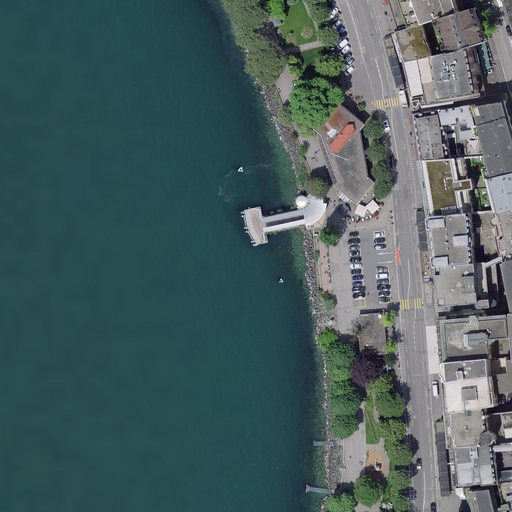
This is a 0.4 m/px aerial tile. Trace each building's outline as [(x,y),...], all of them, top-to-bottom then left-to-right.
[(430,24),(422,0),(389,0),(400,33),(430,24)] [(462,0),(422,0),(430,24),(444,19),(466,12),(462,0)] [(466,12),(444,19),(453,53),(471,48),(488,43),(477,8),(466,12)] [(275,26),(282,24),(279,14),(272,17),(275,26)] [(408,64),(435,57),(453,53),(444,19),(430,24),(400,33),(404,48),(408,64)] [(453,53),(435,57),(445,103),(482,95),(471,48),(453,53)] [(445,103),(435,57),(408,64),(411,75),(416,100),(416,103),(420,102),(424,101),(424,105),(425,107),(445,103)] [(339,100),(316,128),(323,134),(340,181),(336,186),(359,204),(377,181),(370,175),(362,129),(366,123),(339,100)] [(478,108),(482,126),(478,128),(480,141),(485,139),(498,182),(511,177),(511,121),(507,103),(478,108)] [(464,141),(480,141),(478,128),(472,107),(416,115),(425,160),(434,208),(436,224),(441,277),(443,311),(483,304),(486,304),(486,267),(485,263),(475,263),(472,216),(464,217),(459,194),(476,191),(474,181),(459,183),(455,161),(450,161),(445,127),(461,125),(464,141)] [(511,177),(498,182),(493,183),(501,217),(511,213),(511,177)] [(511,213),(501,217),(505,235),(508,234),(510,242),(506,244),(509,256),(511,255),(511,213)] [(384,314),(358,315),(361,357),(388,355),(384,314)] [(448,367),(451,367),(493,363),(491,343),(511,341),(511,327),(511,318),(483,321),(480,319),(475,319),(474,322),(445,323),(448,367)] [(460,459),(464,490),(501,487),(496,449),(499,445),(499,441),(495,438),(492,437),(489,413),(500,411),(498,396),(511,394),(511,362),(509,362),(511,376),(496,378),(496,381),(493,381),(493,363),(451,367),(452,417),(458,417),(462,451),(459,451),(460,459)] [(470,493),(477,511),(501,511),(496,488),(470,493)]
